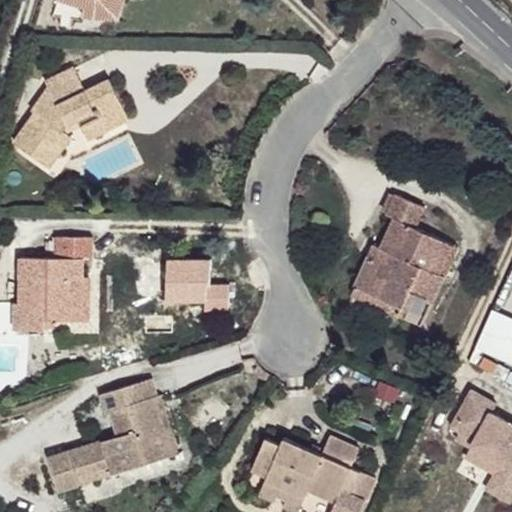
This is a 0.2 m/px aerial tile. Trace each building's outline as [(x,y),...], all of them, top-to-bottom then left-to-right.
[(118,0),(64,0),(86,7),(83,15),(96,18),(113,18),(118,0)] [(126,0),(118,0),(113,18),(121,18),(126,0)] [(79,122),(84,138),(106,130),(108,137),(131,130),(117,85),(91,94),(83,70),(48,81),(49,88),(32,111),(37,114),(16,145),(46,166),(56,153),(61,156),(73,138),(64,131),(69,124),(79,122)] [(106,130),(84,138),(86,145),(108,137),(106,130)] [(402,308),(401,315),(423,325),(445,276),(441,274),(453,247),(416,228),(425,209),(396,196),(386,216),(396,220),(382,249),(373,245),(355,287),(357,287),(402,308)] [(57,259),(22,259),(22,303),(16,304),(16,329),(46,330),(46,321),(81,322),(82,279),(81,259),(96,260),(96,238),(57,237),(57,259)] [(211,289),(213,264),(169,261),(167,301),(207,303),(206,315),(230,316),(231,290),(211,289)] [(91,279),(82,279),(81,322),(91,322),(91,279)] [(399,318),(401,315),(402,308),(357,287),(351,297),(399,318)] [(511,315),(491,308),(476,348),(511,361),(511,315)] [(153,398),(159,396),(154,379),(102,396),(108,415),(113,414),(120,437),(48,458),(58,490),(171,457),(153,398)] [(162,395),(159,396),(153,398),(171,457),(180,455),(162,395)] [(472,396),(447,429),(452,433),(477,399),(472,396)] [(495,412),(477,399),(452,433),(455,436),(470,446),(464,453),(463,455),(482,469),(485,465),(493,470),(485,482),(480,489),(502,504),(511,490),(511,436),(489,421),(495,412)] [(455,436),(450,442),(464,453),(470,446),(455,436)] [(265,484),(304,501),(309,489),(338,502),(343,491),(351,494),(361,473),(353,469),(358,450),(329,438),(322,456),(285,440),(281,446),(266,440),(253,471),(268,477),(265,484)] [(482,469),(463,455),(458,462),(485,482),(493,470),(485,465),(482,469)] [(296,511),(299,511),(304,501),(265,484),(260,497),(273,502),(276,496),(286,501),(284,507),(296,511)] [(480,489),(475,495),(497,511),(502,504),(480,489)]
